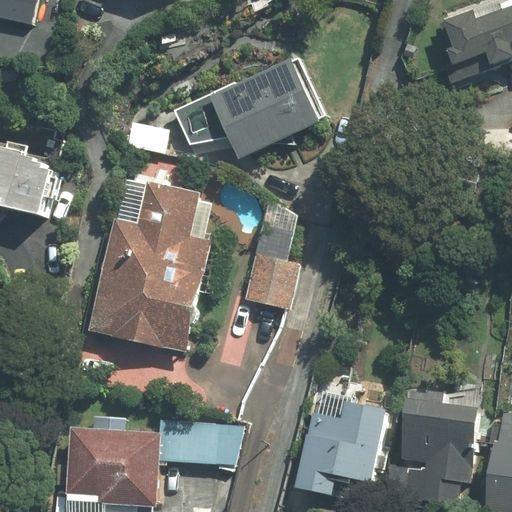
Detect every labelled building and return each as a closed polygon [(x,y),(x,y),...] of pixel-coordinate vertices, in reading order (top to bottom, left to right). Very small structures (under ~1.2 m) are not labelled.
[(0,0),(0,14),(39,25),(45,0),(0,0)] [(511,10),(511,11),(508,2),(458,19),(473,63),(510,50),(511,57),(511,10)] [(184,109),(199,145),(247,135),(256,157),(339,121),(310,54),(184,109)] [(55,215),(60,169),(50,168),(51,161),(29,158),(30,149),(11,147),(0,145),(0,199),(12,201),(11,211),(55,215)] [(106,330),(206,347),(225,238),(206,235),(212,197),(160,188),(155,220),(126,215),(106,330)] [(310,261),(264,252),(254,297),(301,307),(310,261)] [(355,472),(391,479),(405,405),(329,391),(312,483),(352,491),(355,472)] [(500,402),(423,395),(418,444),(439,446),(437,469),(416,467),(413,494),(472,500),(474,481),(491,482),(500,402)] [(511,511),(511,414),(510,414),(503,511),(511,511)] [(244,463),(253,421),(168,416),(168,428),(88,424),(83,511),(148,511),(149,501),(172,503),(176,460),(244,463)]
